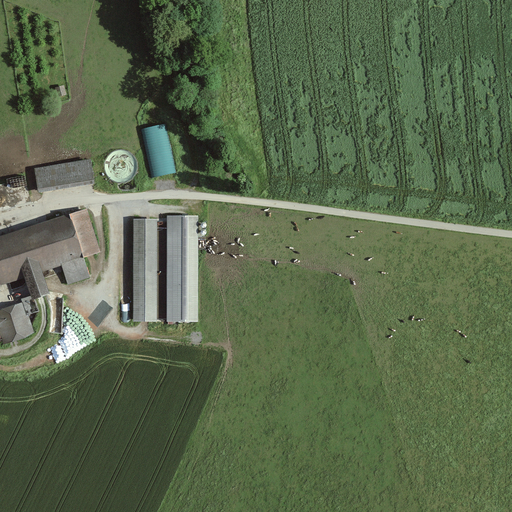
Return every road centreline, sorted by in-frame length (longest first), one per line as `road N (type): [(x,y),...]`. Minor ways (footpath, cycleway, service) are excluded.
road 1 (unclassified): [(511,234),(190,195),(68,202),(0,216)]
road 2 (track): [(155,0),(197,157),(190,195)]
